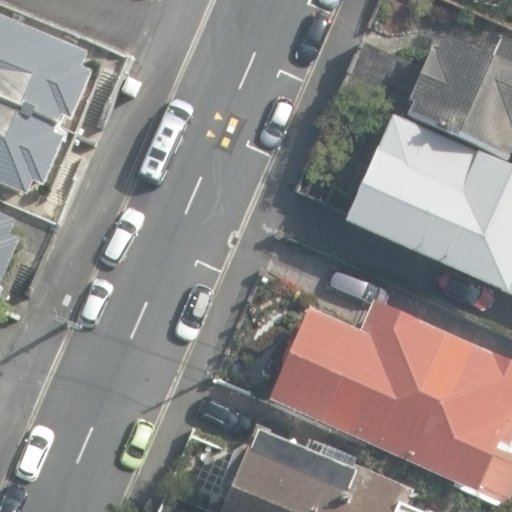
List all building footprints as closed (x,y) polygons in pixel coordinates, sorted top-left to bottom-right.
[(486,43),(438,23),(404,104),(511,148),(511,32),(494,25),(486,43)] [(83,64),(0,26),(0,102),(55,127),(83,64)] [(55,127),(0,102),(0,191),(22,201),(55,127)] [(511,164),(386,110),(340,215),(511,289),(511,164)] [(35,226),(0,211),(0,291),(7,294),(35,226)] [(511,431),(511,363),(368,302),(354,335),(304,314),(269,395),(487,489),(511,431)] [(406,511),(417,489),(253,417),(211,511),(406,511)]
